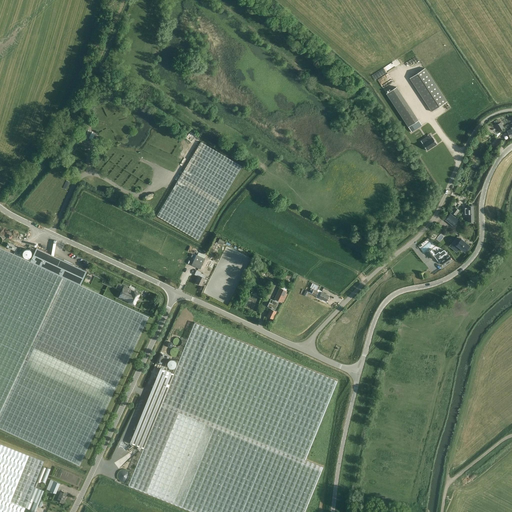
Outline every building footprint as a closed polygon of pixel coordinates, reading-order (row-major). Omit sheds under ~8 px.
[(406,71),(419,65),(416,57),(403,62),(406,71)] [(424,68),(409,78),(431,111),(446,101),(424,68)] [(421,126),(396,86),(386,92),(410,132),(421,126)] [(495,125),(499,132),(505,129),(501,122),(500,123),(497,119),(493,122),(495,125)] [(82,143),(89,147),(92,140),(89,138),(91,133),(88,131),(82,143)] [(432,137),(426,142),(424,139),(421,141),(427,151),(437,144),(432,137)] [(242,166),(201,142),(157,216),(198,240),(242,166)] [(468,214),(468,222),(474,222),(473,206),(468,206),(468,208),(465,208),(465,214),(468,214)] [(450,214),(445,220),(453,226),(458,220),(450,214)] [(456,245),(465,252),(470,246),(461,239),(456,245)] [(0,428),(80,465),(149,317),(81,285),(87,272),(37,248),(30,262),(0,247),(0,428)] [(25,247),(19,253),(24,259),(30,253),(25,247)] [(436,255),(432,248),(426,252),(430,259),(436,255)] [(199,253),(197,255),(196,255),(191,265),(200,269),(205,259),(204,258),(205,256),(199,253)] [(266,258),(274,261),(276,257),(269,253),(266,258)] [(440,258),(445,265),(452,260),(447,253),(440,258)] [(196,283),(202,285),(206,275),(201,273),(201,272),(197,270),(194,274),(199,276),(196,283)] [(316,296),(326,301),(329,296),(322,292),(321,293),(318,292),(317,291),(319,287),(312,283),(310,288),(311,288),(308,292),(311,294),(316,297),(316,296)] [(134,292),(124,287),(124,286),(119,297),(135,304),(140,294),(134,291),(134,292)] [(280,288),(274,299),(275,299),(277,300),(282,303),(287,291),(280,288)] [(277,300),(275,299),(274,301),(271,299),(267,307),(270,309),(267,316),(273,319),(276,312),(273,310),(273,309),(275,309),(278,303),(277,302),(277,300)] [(128,485),(193,511),(304,511),(323,467),(305,460),(338,381),(194,323),(174,374),(160,368),(130,443),(143,448),(128,485)] [(165,366),(169,357),(162,354),(158,363),(165,366)] [(0,511),(36,511),(44,491),(34,487),(44,461),(0,443),(0,511)] [(57,500),(63,503),(67,493),(61,490),(61,491),(58,489),(60,484),(50,480),(46,489),(50,491),(56,494),(56,493),(59,495),(57,500)]
